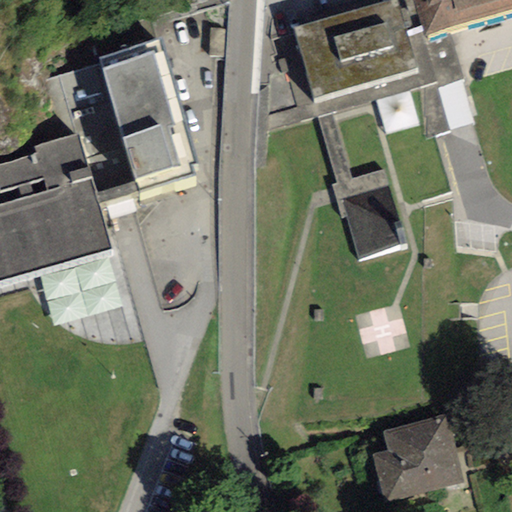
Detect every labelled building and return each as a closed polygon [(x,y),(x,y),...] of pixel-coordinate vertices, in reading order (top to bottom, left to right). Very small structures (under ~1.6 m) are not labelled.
[(395,0),(293,29),(314,100),(418,70),(406,31),(421,27),(412,0),(395,0)] [(511,0),(412,0),(421,27),(423,37),(511,9),(511,0)] [(99,205),(137,194),(193,177),(190,164),(196,163),(160,41),(100,58),(102,66),(48,81),(65,137),(78,133),(99,205)] [(0,282),(112,249),(99,205),(78,133),(65,137),(35,147),(36,154),(0,165),(0,193),(18,187),(22,198),(0,204),(0,282)] [(343,205),(359,259),(405,246),(390,191),(343,205)] [(373,454),(385,503),(462,483),(445,416),(383,431),(388,450),(373,454)]
